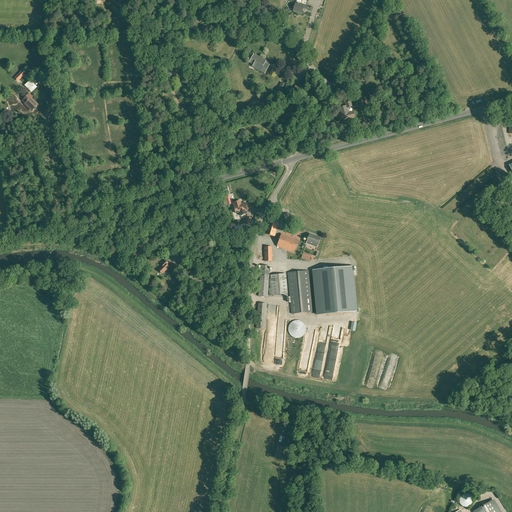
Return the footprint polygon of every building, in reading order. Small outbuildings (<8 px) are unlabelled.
[(126,0),(110,0),(116,6),(117,6),(124,12),(131,5),(126,0)] [(296,0),(296,2),(293,11),(301,14),(303,9),(306,10),(308,5),(305,5),(306,0),(296,0)] [(265,73),(269,66),(262,62),(264,60),(254,54),(249,62),(257,66),(256,68),(265,73)] [(171,77),(174,73),(163,63),(159,68),(171,77)] [(37,87),(30,80),(25,85),(32,92),(37,87)] [(287,86),(281,83),(276,94),(281,96),(287,86)] [(32,111),(38,105),(30,98),(32,97),(29,94),(24,98),(27,101),(26,102),(27,102),(25,103),(30,108),(32,111)] [(359,99),(361,109),(370,107),(366,97),(359,99)] [(343,120),(354,117),(353,111),(347,113),(347,111),(348,111),(347,108),(352,106),(350,101),(345,103),(346,106),(339,107),(341,115),(337,116),(338,120),(342,119),(343,120)] [(499,191),(493,197),(497,200),(503,195),(499,191)] [(247,214),(246,210),(248,210),(246,203),(241,204),(240,201),(233,203),(234,206),(236,213),(239,212),(240,216),(247,214)] [(279,221),(269,219),(265,234),(274,237),(279,221)] [(294,252),(299,240),(281,234),(277,246),(294,252)] [(317,245),(320,238),(309,234),(307,241),(317,245)] [(168,263),(165,261),(161,265),(162,266),(158,270),(162,274),(169,267),(166,265),(168,263)] [(269,266),(261,265),(259,296),(267,297),(269,266)] [(356,311),(352,267),(313,270),(317,315),(356,311)] [(312,312),(308,271),(288,273),(292,314),(312,312)] [(286,281),(286,274),(271,275),(271,279),(270,279),(270,282),(269,282),(270,289),(269,289),(269,295),(287,294),(286,281)] [(267,304),(258,303),(256,328),(265,329),(267,304)] [(283,459),(286,448),(278,446),(277,449),(278,450),(276,457),(283,459)] [(499,511),(493,500),(473,511),(499,511)]
